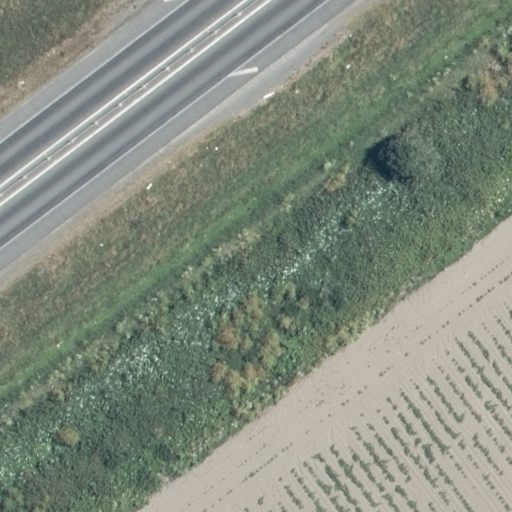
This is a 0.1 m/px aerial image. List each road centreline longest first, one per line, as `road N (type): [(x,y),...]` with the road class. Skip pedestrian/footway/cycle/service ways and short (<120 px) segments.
road 1 (trunk): [(314,0),(0,240)]
road 2 (trunk): [(0,154),(205,0)]
